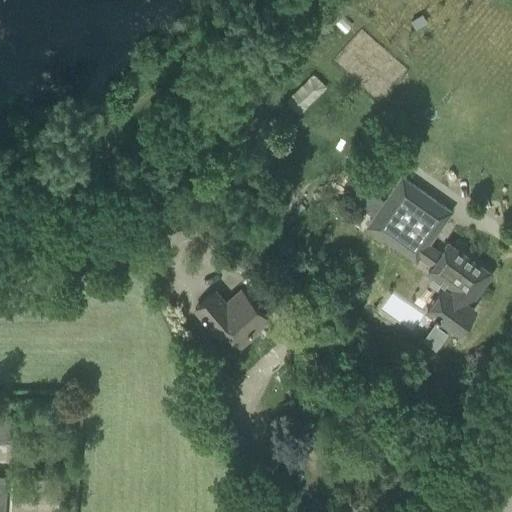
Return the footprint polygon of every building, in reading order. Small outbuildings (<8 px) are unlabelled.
[(425,310),(432,313),(458,331),(473,308),(461,300),(481,269),(488,274),(488,273),(444,244),(437,254),(424,245),(446,212),(396,179),(363,229),(413,262),(417,256),(430,265),(425,273),(442,284),(425,310)] [(268,319),(254,304),(240,290),(226,303),(215,291),(194,308),(216,334),(223,327),(240,345),(266,320),(268,319)] [(339,343),(308,309),(291,324),(322,358),(339,343)] [(434,324),(422,340),(435,349),(446,333),(434,324)] [(0,399),(0,511),(4,511),(7,475),(0,474),(0,442),(10,442),(12,400),(0,399)]
